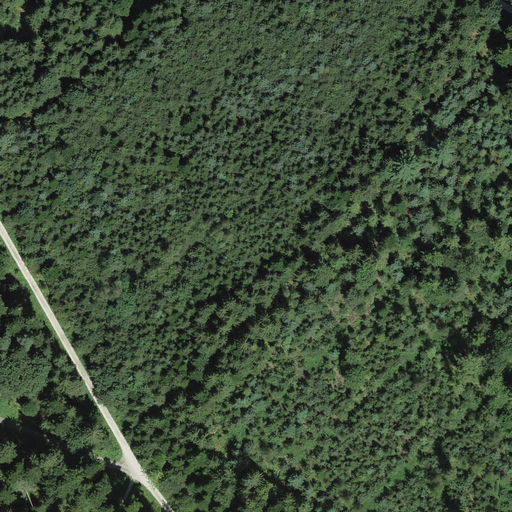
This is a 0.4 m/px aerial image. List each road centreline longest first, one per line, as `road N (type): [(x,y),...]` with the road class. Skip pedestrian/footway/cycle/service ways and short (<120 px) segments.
road 1 (track): [(0,230),(167,511)]
road 2 (track): [(0,418),(138,472)]
